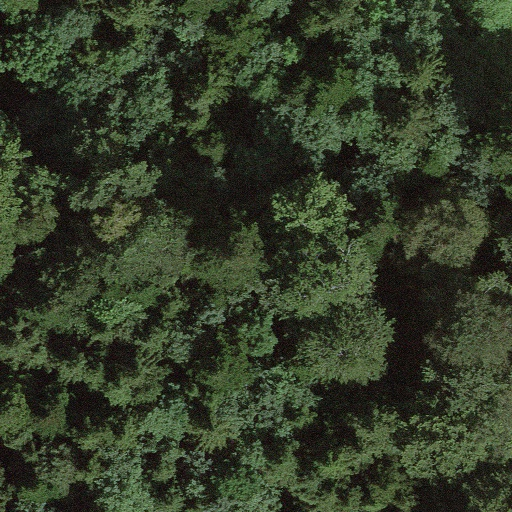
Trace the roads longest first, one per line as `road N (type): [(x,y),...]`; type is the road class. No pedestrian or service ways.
road 1 (track): [(342,511),(185,396),(97,358),(0,347)]
road 2 (track): [(379,0),(511,93)]
